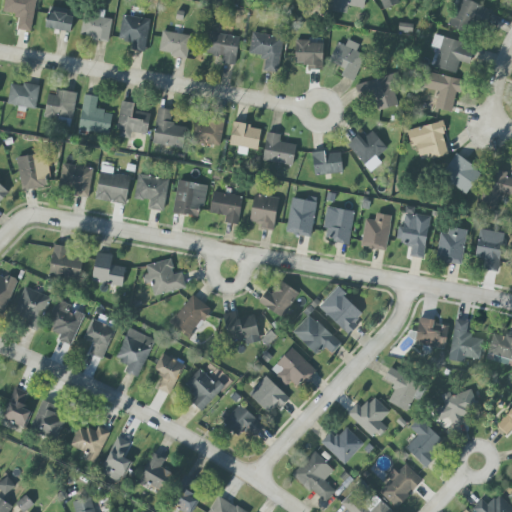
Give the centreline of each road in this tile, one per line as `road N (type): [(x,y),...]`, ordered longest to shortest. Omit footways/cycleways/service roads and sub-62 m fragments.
road 1 (residential): [(0,250),(30,220),(241,251),(511,306)]
road 2 (residential): [(0,345),(256,479),(300,511)]
road 3 (residential): [(0,49),(323,110)]
road 4 (residential): [(256,479),(392,335),(415,283)]
